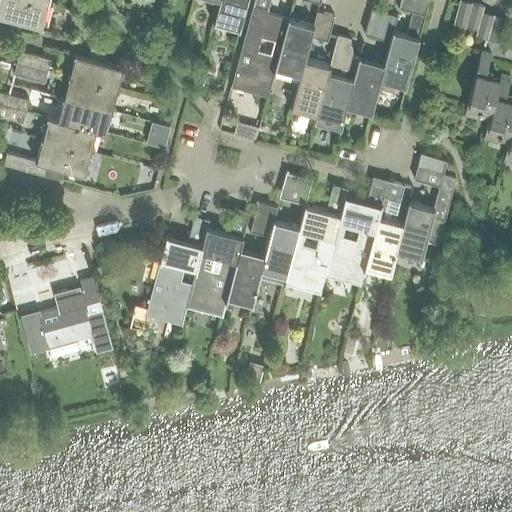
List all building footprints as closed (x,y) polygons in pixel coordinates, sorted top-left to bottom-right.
[(49,4),(34,0),(0,0),(0,26),(3,27),(6,16),(43,26),(43,24),(41,24),(47,4),(48,5),(49,4)] [(239,29),(246,0),(218,0),(213,22),(214,22),(214,19),(239,25),(238,28),(239,29)] [(268,0),(253,0),(231,86),(232,86),(233,83),(267,93),(266,96),(267,96),(275,68),(274,68),(288,16),(287,16),(287,18),(266,12),(267,7),(268,0)] [(399,0),(398,7),(399,7),(412,11),(406,34),(393,31),(393,29),(390,40),(389,40),(384,61),(384,62),(379,80),(380,80),(380,77),(405,83),(404,86),(405,87),(428,0),(399,0)] [(459,0),(453,23),(465,26),(472,3),(470,2),(470,3),(461,1),(460,0),(459,0)] [(465,26),(477,29),(482,12),(484,6),(483,6),(482,6),(473,4),(473,3),(472,3),(465,26)] [(370,8),(367,22),(364,33),(389,40),(390,40),(393,29),(397,15),(370,8)] [(333,15),(317,10),(316,10),(312,23),(313,24),(310,35),(326,40),(333,15)] [(482,12),(477,29),(476,35),(488,38),(494,15),(493,15),(483,13),(483,12),(482,12)] [(500,41),(506,18),(505,18),(505,19),(495,16),(495,15),(494,15),(488,38),(500,41)] [(310,35),(313,24),(312,23),(312,25),(287,19),(288,16),(274,68),(275,68),(276,65),(300,72),(299,75),(304,57),(310,35)] [(350,38),(336,34),(328,65),(329,65),(316,115),(315,114),(314,120),(315,121),(316,118),(340,124),(339,127),(340,127),(346,106),(345,106),(353,75),(358,57),(353,56),(352,45),(349,44),(350,38)] [(50,58),(43,56),(20,50),(16,61),(47,70),(50,58)] [(481,50),(464,114),(478,118),(479,111),(490,114),(499,79),(490,77),(487,76),(485,73),(486,70),(491,53),(481,50)] [(124,67),(89,57),(74,53),(73,54),(75,55),(70,74),(68,74),(68,75),(118,89),(118,88),(117,88),(122,68),(124,68),(124,67)] [(371,113),(380,80),(379,80),(384,62),(384,61),(383,63),(359,57),(359,55),(358,55),(358,57),(353,75),(345,106),(346,106),(346,103),(371,110),(370,113),(371,113)] [(299,75),(290,108),(291,108),(292,105),(316,111),(315,114),(316,115),(329,65),(328,65),(304,59),(304,57),(299,75)] [(47,70),(16,61),(13,73),(44,81),(47,70)] [(490,114),(483,137),(497,141),(499,135),(509,137),(510,137),(511,128),(511,100),(509,100),(510,100),(507,99),(504,96),(505,93),(506,93),(510,76),(500,73),(499,79),(490,114)] [(118,89),(68,75),(68,76),(69,76),(64,96),(62,95),(62,96),(112,110),(113,109),(111,109),(116,89),(118,90),(118,89)] [(29,99),(8,93),(0,91),(0,103),(26,110),(29,99)] [(112,110),(62,96),(62,97),(63,98),(58,117),(57,117),(56,117),(56,118),(97,129),(97,130),(106,133),(107,131),(105,130),(111,111),(112,111),(112,110)] [(26,110),(0,103),(0,115),(23,122),(26,110)] [(56,118),(56,117),(47,115),(46,117),(48,117),(42,137),(41,136),(41,137),(91,151),(91,150),(90,150),(95,130),(97,131),(97,130),(97,129),(56,118)] [(251,124),(247,137),(255,139),(258,126),(251,124)] [(509,137),(503,159),(511,161),(511,128),(510,137),(509,137)] [(6,152),(3,163),(46,175),(49,164),(64,168),(85,173),(86,172),(84,171),(89,151),(91,152),(91,151),(41,137),(40,138),(42,138),(37,158),(35,158),(35,159),(6,152)] [(419,154),(416,166),(443,173),(446,160),(419,154)] [(49,164),(46,175),(61,179),(64,168),(49,164)] [(426,240),(438,243),(444,220),(455,176),(443,173),(416,166),(413,178),(438,185),(433,207),(409,201),(409,200),(408,199),(402,223),(403,223),(396,248),(397,248),(421,254),(420,257),(421,258),(426,240)] [(304,203),(304,205),(305,205),(312,178),(285,171),(279,197),(304,203)] [(366,263),(377,217),(378,217),(383,198),(382,198),(387,179),(384,179),(373,175),(366,202),(345,196),(344,196),(325,271),(326,272),(360,281),(360,284),(361,284),(366,263)] [(383,198),(399,202),(404,184),(387,179),(382,198),(383,198)] [(326,272),(325,271),(344,196),(345,196),(347,188),(333,184),(326,210),(305,205),(304,205),(298,226),(299,227),(286,273),(283,283),(284,284),(285,280),(320,289),(319,293),(320,293),(326,272)] [(277,206),(258,201),(250,230),(268,235),(269,235),(273,220),(274,220),(277,206)] [(239,247),(249,211),(234,207),(227,233),(207,227),(206,227),(197,264),(193,277),(187,302),(187,303),(222,312),(221,315),(222,315),(228,294),(227,294),(239,247)] [(209,219),(194,215),(187,241),(166,236),(167,234),(166,234),(145,315),(146,315),(147,311),(182,320),(181,324),(182,324),(187,303),(187,302),(193,277),(181,274),(184,261),(197,264),(206,227),(207,227),(209,219)] [(366,263),(390,269),(389,272),(390,272),(397,248),(396,248),(403,223),(402,223),(378,217),(377,217),(366,263)] [(268,235),(263,254),(264,254),(261,266),(262,267),(286,273),(299,227),(298,226),(274,220),(273,220),(269,235),(268,235)] [(227,294),(228,294),(252,301),(251,304),(252,304),(262,267),(261,266),(264,254),(263,254),(239,247),(227,294)] [(112,346),(93,275),(80,279),(82,288),(71,291),(70,287),(53,292),(57,306),(38,311),(48,347),(91,335),(95,351),(112,346)] [(33,310),(22,312),(28,336),(38,333),(33,310)] [(385,344),(387,333),(376,332),(375,343),(385,344)] [(352,353),(355,340),(347,338),(343,351),(352,353)]
